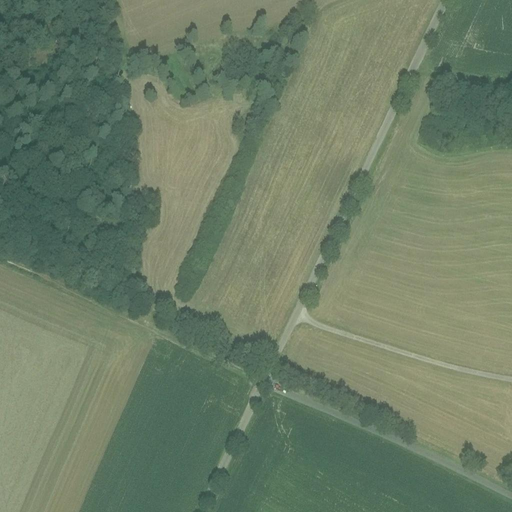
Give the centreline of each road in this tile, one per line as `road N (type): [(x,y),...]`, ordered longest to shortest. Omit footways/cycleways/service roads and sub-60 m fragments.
road 1 (residential): [(265,382),(446,0)]
road 2 (track): [(0,260),(265,382)]
road 3 (unclassified): [(511,495),(265,382)]
road 4 (track): [(293,320),(511,379)]
road 5 (residential): [(203,511),(265,382)]
